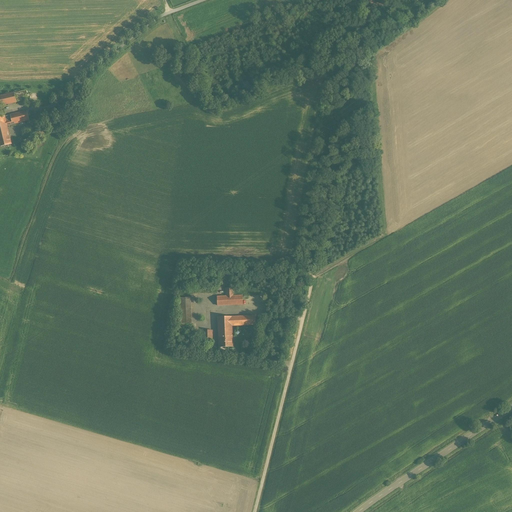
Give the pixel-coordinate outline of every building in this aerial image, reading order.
[(13,93),(0,96),(0,106),(15,102),(14,100),(25,97),(24,93),(13,95),(13,93)] [(63,110),(57,117),(60,120),(66,113),(63,110)] [(26,111),(0,117),(0,126),(7,125),(28,120),(26,111)] [(0,126),(0,146),(11,144),(7,125),(0,126)] [(233,288),(225,288),(225,296),(217,297),(217,306),(242,304),(242,295),(233,296),(233,288)] [(190,298),(180,298),(181,324),(191,323),(190,298)] [(255,316),(217,317),(218,326),(231,326),(255,325),(255,316)] [(231,326),(218,326),(219,347),(232,347),(231,326)] [(212,330),(203,330),(203,340),(212,340),(212,330)]
